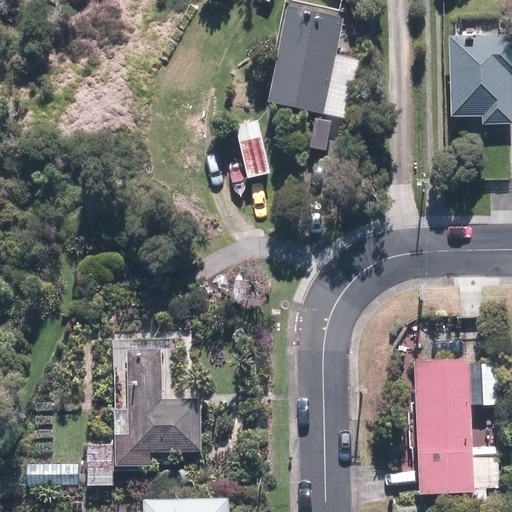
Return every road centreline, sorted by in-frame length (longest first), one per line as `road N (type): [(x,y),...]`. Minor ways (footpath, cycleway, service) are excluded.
road 1 (residential): [(345,284),(325,342),(327,511)]
road 2 (residential): [(345,284),(369,261),(399,249),(511,248)]
